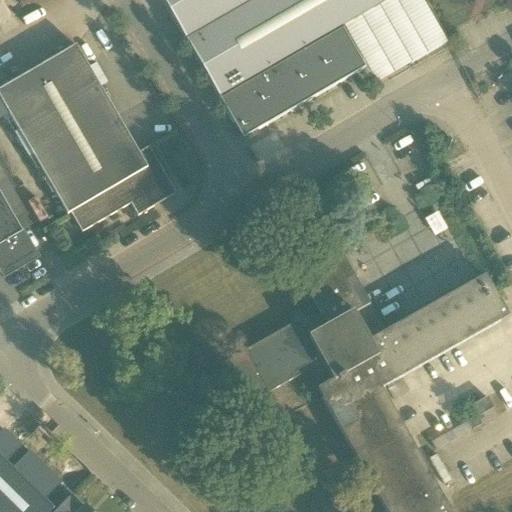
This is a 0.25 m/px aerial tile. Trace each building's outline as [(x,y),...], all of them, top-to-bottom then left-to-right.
[(305,49),(311,45),(389,0),(161,0),(218,99),(229,93),(234,90),(305,49)] [(364,70),(341,31),(313,47),(311,45),(305,49),(306,51),(235,92),(234,90),(229,93),(230,95),(219,101),(242,140),(364,70)] [(0,90),(0,93),(70,214),(82,233),(130,205),(137,217),(153,207),(167,199),(169,195),(171,192),(170,187),(168,184),(169,183),(148,148),(138,154),(75,46),(0,90)] [(16,272),(23,267),(25,267),(25,266),(36,260),(20,232),(0,197),(0,273),(3,279),(15,272),(15,273),(16,272)] [(300,321),(245,352),(267,391),(263,393),(265,396),(313,369),(322,387),(319,389),(385,511),(448,511),(381,390),(508,319),(484,277),(382,334),(366,306),(370,304),(340,251),(298,275),(320,315),(302,324),(300,321)] [(486,398),(469,408),(474,417),(467,422),(472,431),(481,425),(477,418),(493,409),(486,398)] [(0,511),(48,511),(53,508),(44,499),(59,483),(41,465),(40,466),(31,457),(32,456),(29,453),(28,454),(3,429),(0,432),(0,511)] [(88,511),(84,507),(82,509),(70,497),(55,511),(88,511)]
